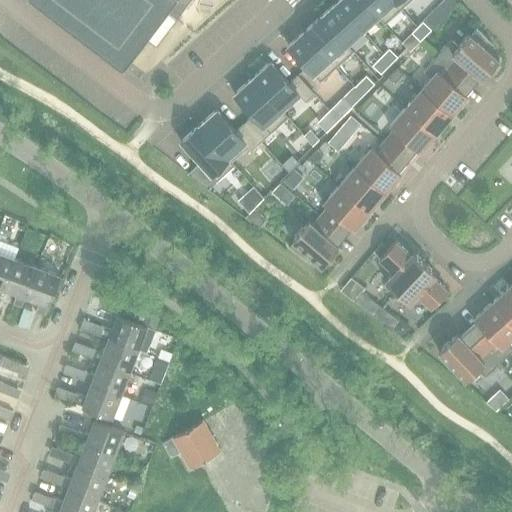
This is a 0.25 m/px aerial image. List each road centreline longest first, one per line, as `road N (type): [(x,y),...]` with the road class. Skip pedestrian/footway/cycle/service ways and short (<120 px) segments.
road 1 (residential): [(442,482),(107,206)]
road 2 (residential): [(3,0),(157,110),(182,100),(292,0)]
road 3 (residential): [(511,81),(414,201),(423,221),(467,263),(483,265),(511,250)]
road 4 (residential): [(0,511),(51,353)]
road 5 (residential): [(51,353),(107,206)]
road 6 (residential): [(107,206),(0,133)]
